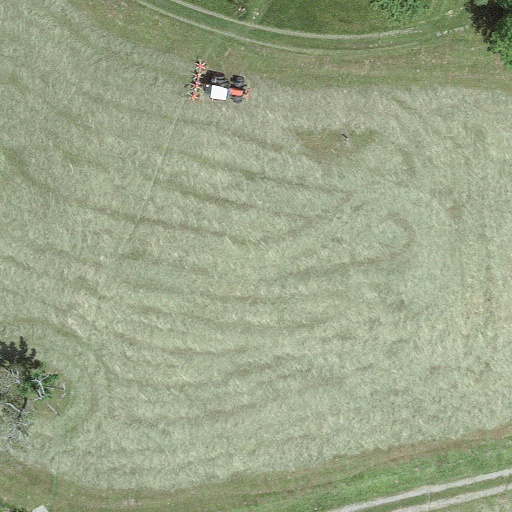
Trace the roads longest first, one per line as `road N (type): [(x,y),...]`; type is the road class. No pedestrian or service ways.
road 1 (track): [(240,33),(379,48),(484,19)]
road 2 (track): [(356,511),(511,477)]
